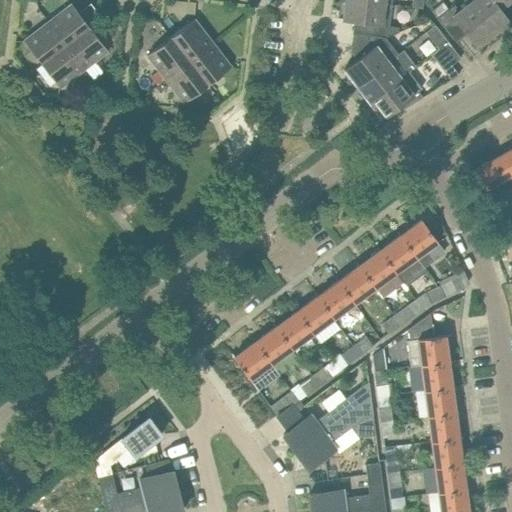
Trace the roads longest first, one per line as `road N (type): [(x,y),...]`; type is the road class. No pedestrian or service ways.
road 1 (residential): [(144,313),(329,169),(368,168),(413,137)]
road 2 (residential): [(506,371),(496,310),(432,172)]
road 3 (residential): [(0,425),(144,313)]
road 4 (residential): [(223,412),(144,313)]
